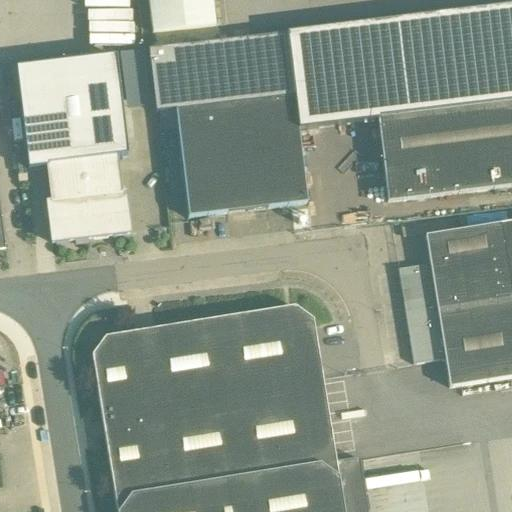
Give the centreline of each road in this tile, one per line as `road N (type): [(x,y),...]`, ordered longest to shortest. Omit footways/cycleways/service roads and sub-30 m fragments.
road 1 (unclassified): [(383,448),(352,278),(310,258),(39,290)]
road 2 (unclassified): [(74,511),(39,290)]
